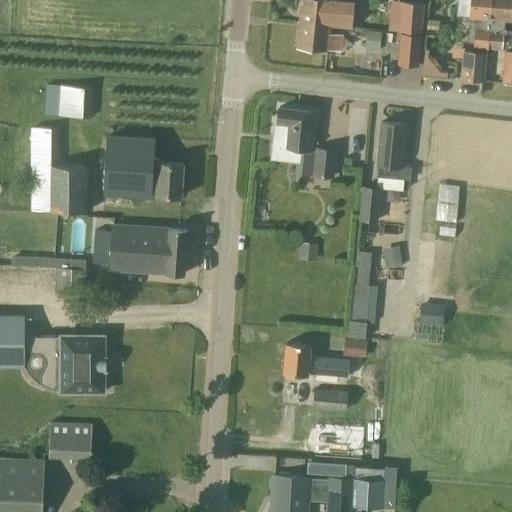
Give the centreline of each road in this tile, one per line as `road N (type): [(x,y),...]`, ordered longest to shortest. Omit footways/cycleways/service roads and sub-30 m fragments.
road 1 (tertiary): [(212,511),(237,77)]
road 2 (unclassified): [(511,109),(237,77)]
